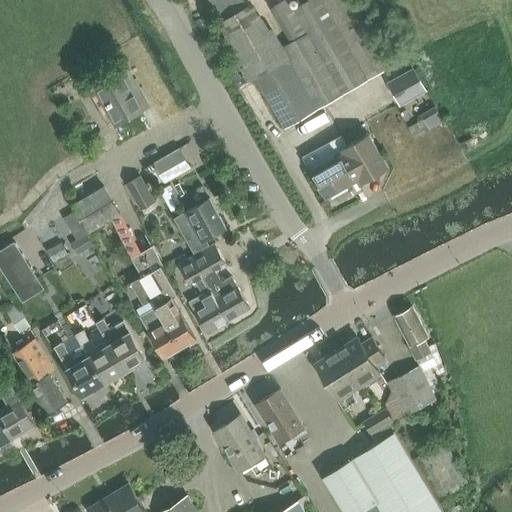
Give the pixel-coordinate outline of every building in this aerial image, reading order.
[(208,0),(220,20),(222,19),(256,78),(257,77),(285,126),(395,64),(358,0),(308,0),(293,9),(287,0),(281,0),(270,7),(291,42),(280,48),(269,28),(267,30),(250,4),(245,0),(208,0)] [(415,66),(392,79),(405,101),(428,88),(415,66)] [(118,122),(144,107),(131,84),(134,82),(126,67),(96,83),(118,122)] [(436,106),(421,115),(422,119),(429,130),(445,121),(436,106)] [(422,119),(407,127),(414,139),(429,130),(422,119)] [(350,144),(348,145),(341,133),(302,155),(327,198),(360,179),(362,183),(370,178),(350,144)] [(350,144),(370,178),(389,167),(369,133),(350,144)] [(181,148),(155,162),(166,182),(166,181),(193,167),(182,147),(181,148)] [(126,184),(141,210),(156,202),(141,175),(126,184)] [(83,198),(73,204),(77,210),(89,231),(112,217),(119,213),(102,186),(83,198)] [(204,240),(226,228),(210,199),(176,217),(194,251),(206,244),(204,240)] [(74,211),(64,217),(77,238),(86,233),(74,211)] [(121,212),(119,213),(112,217),(133,257),(143,275),(140,277),(154,300),(180,347),(196,338),(172,297),(177,294),(160,265),(162,264),(151,246),(142,252),(121,212)] [(79,255),(94,246),(87,234),(72,243),(79,255)] [(15,239),(0,248),(0,267),(21,303),(45,288),(15,239)] [(228,320),(250,308),(232,276),(222,282),(215,269),(226,262),(215,243),(191,257),(228,320)] [(191,257),(181,263),(192,282),(195,280),(203,293),(189,301),(207,332),(228,320),(191,257)] [(180,347),(154,300),(140,277),(131,282),(144,306),(138,310),(165,356),(180,347)] [(413,303),(394,314),(410,343),(408,344),(417,359),(424,371),(434,366),(441,362),(435,342),(430,345),(426,337),(430,335),(429,334),(413,303)] [(18,304),(7,311),(21,333),(31,327),(18,304)] [(104,318),(97,321),(109,343),(110,343),(126,370),(146,358),(130,331),(124,320),(110,328),(104,318)] [(83,330),(76,334),(82,344),(104,382),(126,370),(110,343),(109,343),(96,351),(83,330)] [(358,336),(339,348),(362,384),(381,371),(375,362),(385,356),(372,335),(362,342),(358,336)] [(68,402),(41,361),(47,357),(35,338),(14,351),(34,383),(29,386),(48,415),(68,402)] [(64,341),(57,345),(85,393),(104,382),(82,344),(70,352),(64,341)] [(340,398),(362,384),(339,348),(317,363),(340,398)] [(392,391),(385,403),(393,418),(436,396),(433,392),(442,388),(431,368),(424,372),(420,364),(387,381),(392,391)] [(13,381),(0,388),(0,411),(14,435),(36,422),(13,381)] [(288,452),(303,442),(296,431),(305,425),(280,387),(256,402),(288,452)] [(372,431),(392,418),(386,408),(365,421),(372,431)] [(0,442),(14,435),(0,411),(0,442)] [(241,467),(265,452),(240,413),(216,429),(241,467)] [(437,498),(413,460),(395,430),(393,431),(388,422),(372,432),(377,441),(351,458),(353,461),(326,479),(346,511),(356,511),(357,511),(356,511),(445,511),(437,498)] [(435,426),(422,434),(428,445),(442,437),(435,426)] [(443,441),(413,460),(437,498),(445,493),(467,479),(443,441)] [(94,511),(145,511),(148,510),(130,481),(113,491),(115,494),(92,509),(94,511)] [(198,511),(189,495),(160,511),(198,511)] [(306,511),(299,500),(278,511),(306,511)]
